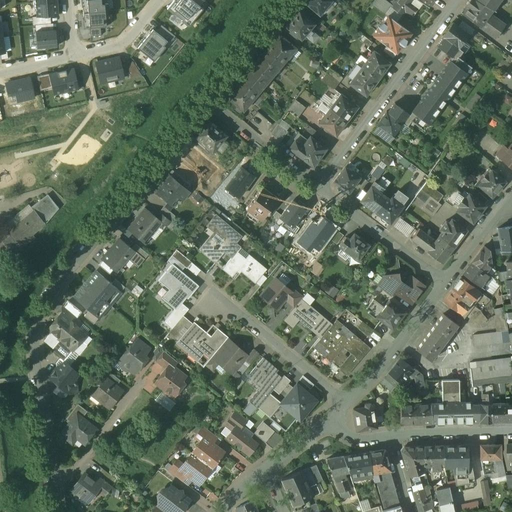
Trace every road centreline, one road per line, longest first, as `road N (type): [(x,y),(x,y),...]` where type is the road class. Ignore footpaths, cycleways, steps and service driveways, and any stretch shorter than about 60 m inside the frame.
road 1 (residential): [(209,103),(59,283),(34,327),(57,511)]
road 2 (residential): [(459,0),(317,188)]
road 3 (residential): [(217,297),(346,403)]
road 4 (residential): [(445,283),(317,188)]
road 5 (residential): [(346,403),(445,283)]
road 6 (residential): [(317,188),(209,103)]
road 7 (residential): [(296,0),(209,103)]
road 8 (residential): [(390,437),(511,433)]
